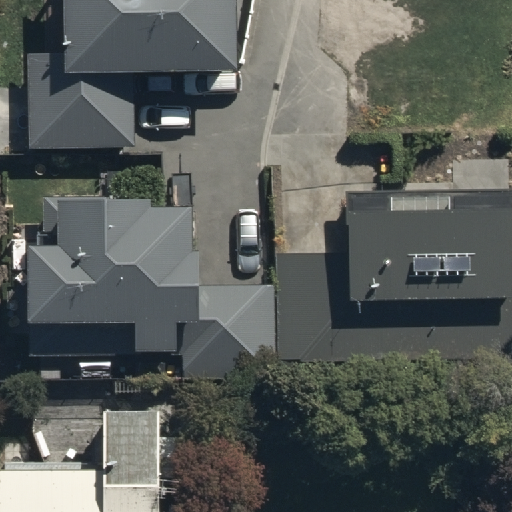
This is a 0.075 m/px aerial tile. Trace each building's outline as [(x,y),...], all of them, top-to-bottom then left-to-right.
[(234,0),(63,0),(65,53),(29,53),(31,148),(135,146),(134,71),(236,69),(234,0)] [(363,38),(323,39),(324,147),(511,146),(511,37),(509,38),(509,0),(434,0),(434,21),(363,21),(363,38)] [(283,256),(283,367),(511,366),(511,191),(347,192),(347,255),(283,256)] [(279,285),(199,285),(199,250),(192,248),(192,205),(151,205),(151,198),(45,198),(46,246),(30,247),(31,354),(183,353),(184,378),(279,377),(279,285)] [(109,511),(110,468),(0,467),(0,511),(109,511)]
